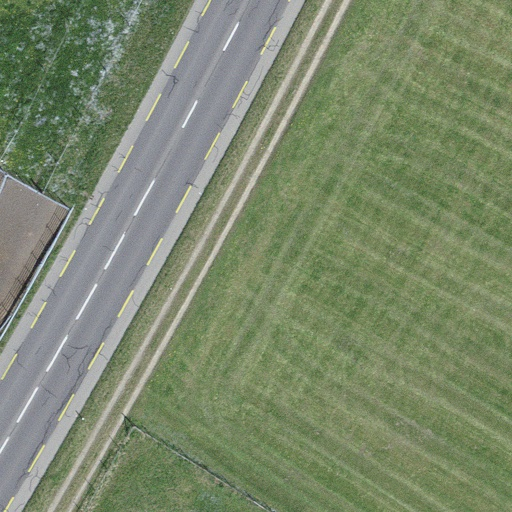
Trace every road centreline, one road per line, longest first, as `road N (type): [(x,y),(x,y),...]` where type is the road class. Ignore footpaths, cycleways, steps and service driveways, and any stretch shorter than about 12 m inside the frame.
road 1 (track): [(339,0),(60,511)]
road 2 (primary): [(0,448),(250,0)]
